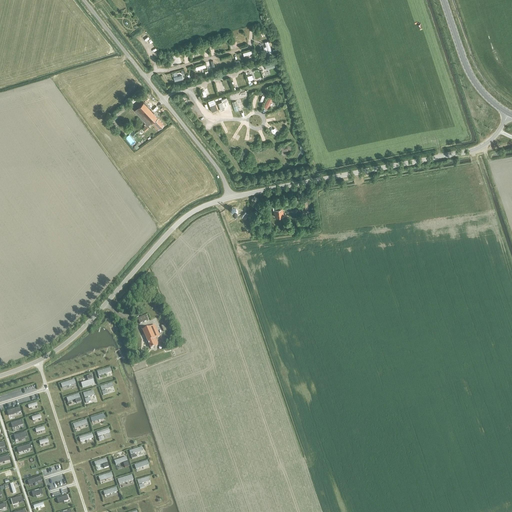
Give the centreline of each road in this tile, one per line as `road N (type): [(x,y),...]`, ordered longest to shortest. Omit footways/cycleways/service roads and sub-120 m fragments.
road 1 (unclassified): [(230,196),(472,150),(508,114)]
road 2 (unclassified): [(0,375),(69,340),(191,211),(230,196)]
road 3 (unclassified): [(230,196),(83,0)]
road 4 (secondary): [(442,0),(471,78),(508,114)]
